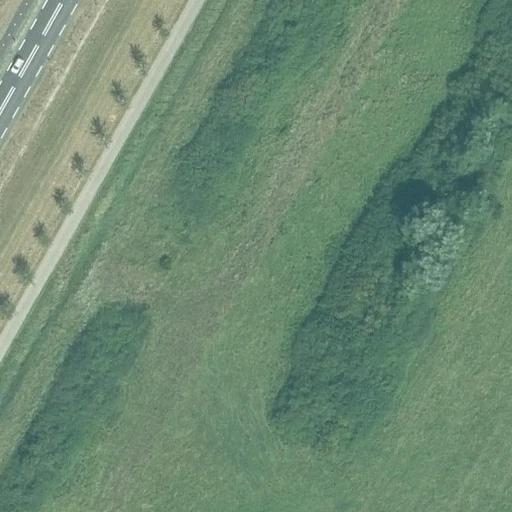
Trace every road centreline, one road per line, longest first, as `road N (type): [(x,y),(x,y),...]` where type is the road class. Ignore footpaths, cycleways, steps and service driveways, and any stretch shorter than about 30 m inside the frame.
road 1 (unclassified): [(0,349),(195,0)]
road 2 (tertiary): [(0,111),(61,0)]
